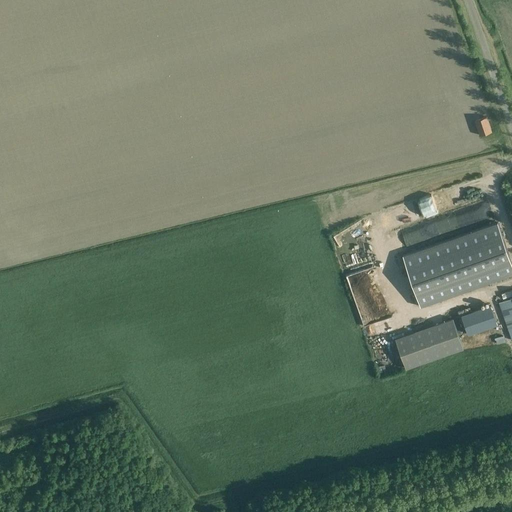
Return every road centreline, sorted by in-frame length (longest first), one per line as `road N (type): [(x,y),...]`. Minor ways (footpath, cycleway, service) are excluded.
road 1 (track): [(365,511),(511,468)]
road 2 (unclassified): [(511,127),(467,0)]
